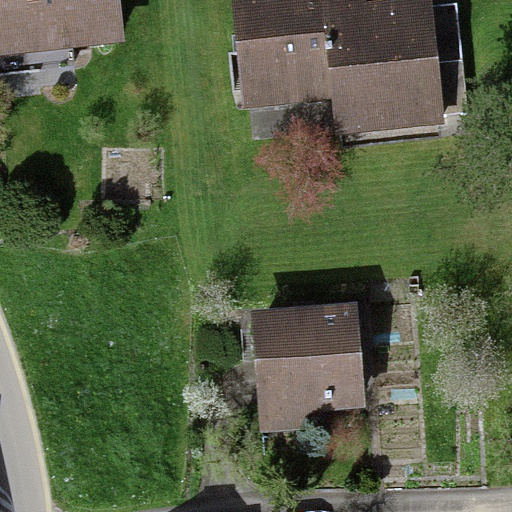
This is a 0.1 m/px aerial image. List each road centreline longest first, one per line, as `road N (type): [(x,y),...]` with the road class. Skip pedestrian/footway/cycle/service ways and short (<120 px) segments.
road 1 (residential): [(275,511),(511,504)]
road 2 (unclassified): [(0,395),(29,511)]
